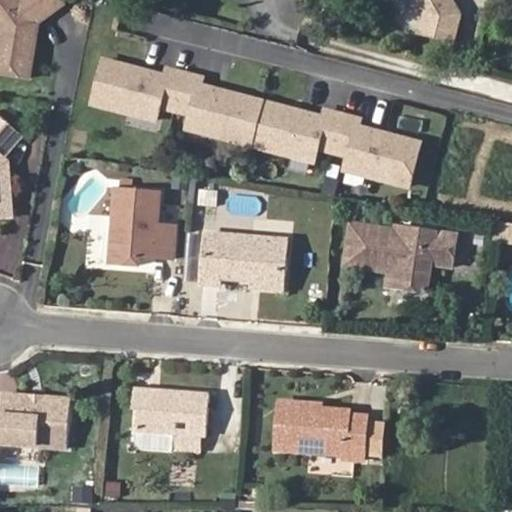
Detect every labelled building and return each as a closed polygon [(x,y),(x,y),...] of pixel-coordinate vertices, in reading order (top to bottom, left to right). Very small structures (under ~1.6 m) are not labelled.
[(0,0),(0,72),(27,76),(32,36),(25,35),(26,28),(60,4),(57,0),(0,0)] [(412,0),(421,13),(416,30),(453,40),(461,10),(454,0),(412,0)] [(316,116),(191,82),(193,75),(157,65),(155,73),(94,57),(82,101),(143,117),(147,103),(181,112),(177,126),(304,160),(307,147),(343,157),(339,169),(400,186),(412,142),(351,125),(353,118),(318,109),(316,116)] [(0,214),(10,214),(9,160),(4,160),(4,155),(19,136),(0,120),(0,214)] [(113,187),(106,264),(136,266),(137,257),(170,260),(174,227),(156,225),(159,192),(113,187)] [(217,206),(219,192),(200,190),(198,204),(217,206)] [(400,267),(398,285),(428,287),(431,258),(450,259),(453,228),(398,223),(397,228),(346,223),(342,262),(389,266),(400,267)] [(511,225),(498,223),(496,241),(511,243),(511,225)] [(253,281),(283,283),(285,239),(205,233),(200,283),(219,285),(220,278),(253,281)] [(388,284),(398,285),(400,267),(389,266),(388,284)] [(282,290),(283,283),(253,281),(253,288),(282,290)] [(132,429),(168,432),(167,449),(192,451),(193,434),(200,433),(202,393),(130,388),(128,406),(134,407),(132,429)] [(0,441),(67,447),(71,398),(0,391),(0,441)] [(311,408),(311,402),(280,400),(276,450),(343,454),(343,459),(362,461),(367,415),(348,414),(348,410),(322,408),(311,408)] [(93,503),(94,486),(74,486),(74,503),(93,503)]
